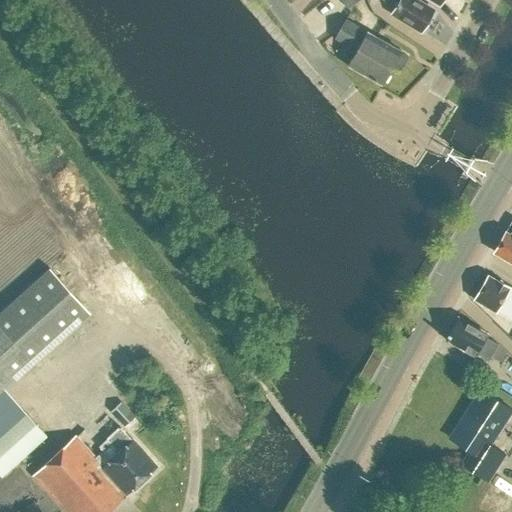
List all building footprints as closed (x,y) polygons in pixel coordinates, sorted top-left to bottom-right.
[(383,0),(398,9),(395,14),(422,31),(434,10),(417,0),(383,0)] [(402,50),(346,18),(334,38),(348,46),(345,51),(352,55),(347,64),(382,84),(391,69),(398,73),(408,55),(401,51),(402,50)] [(511,231),(507,229),(494,251),(511,261),(511,231)] [(48,266),(0,309),(0,391),(89,312),(48,266)] [(498,281),(488,275),(473,299),(511,321),(511,288),(505,284),(500,279),(498,281)] [(489,360),(498,344),(485,337),(487,334),(455,316),(445,335),(447,336),(445,339),(461,348),(460,350),(470,356),(472,354),(474,356),(476,353),(489,360)] [(489,444),(511,408),(480,388),(448,437),(469,450),(461,463),(487,480),(504,453),(489,444)] [(120,401),(110,411),(124,427),(135,418),(120,401)] [(0,474),(1,476),(46,435),(24,411),(0,433),(0,474)] [(64,445),(116,503),(126,493),(127,494),(156,467),(119,426),(106,438),(107,438),(98,446),(102,450),(94,457),(75,436),(64,445)] [(105,511),(116,503),(64,445),(33,474),(67,511),(105,511)]
